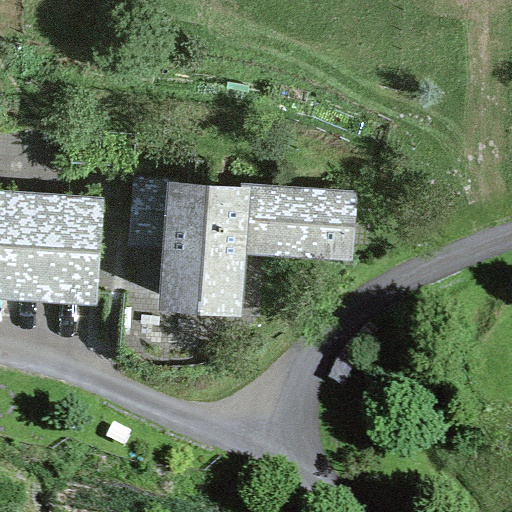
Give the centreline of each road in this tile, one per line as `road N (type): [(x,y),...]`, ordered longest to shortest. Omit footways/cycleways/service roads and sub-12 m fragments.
road 1 (unclassified): [(358,511),(275,436),(397,298),(511,248)]
road 2 (track): [(0,355),(275,436)]
